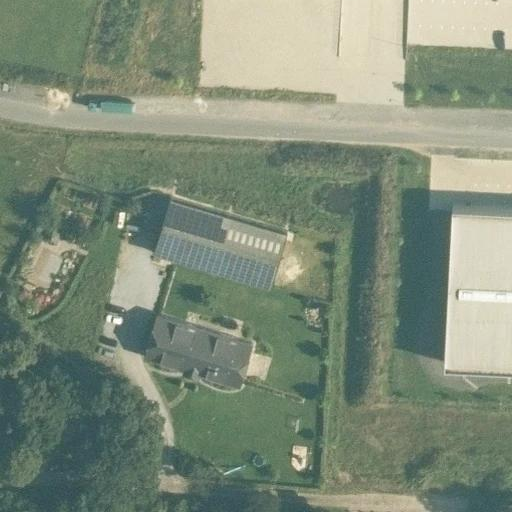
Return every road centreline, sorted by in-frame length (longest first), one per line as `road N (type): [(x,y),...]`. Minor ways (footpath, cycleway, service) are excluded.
road 1 (unclassified): [(507,509),(0,478)]
road 2 (unclassified): [(511,128),(87,110)]
